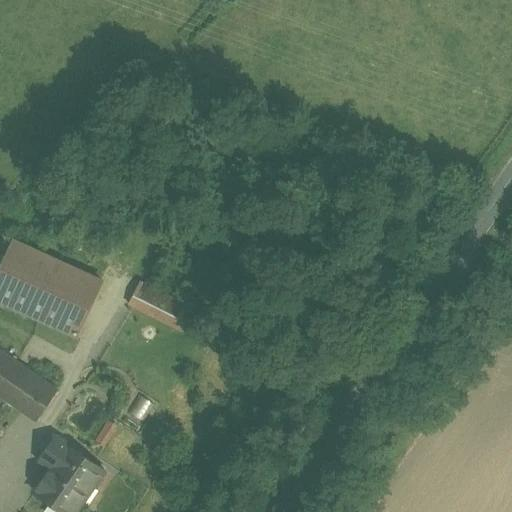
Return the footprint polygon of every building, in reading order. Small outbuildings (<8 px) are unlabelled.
[(0,304),(75,337),(101,277),(4,236),(0,245),(0,304)] [(124,307),(176,327),(186,300),(134,280),(124,307)] [(56,391),(0,352),(0,393),(37,419),(56,391)] [(145,419),(152,403),(140,398),(133,414),(145,419)] [(67,447),(55,439),(42,459),(53,467),(35,493),(51,503),(46,510),(46,511),(74,511),(92,487),(93,488),(105,471),(68,445),(67,447)]
